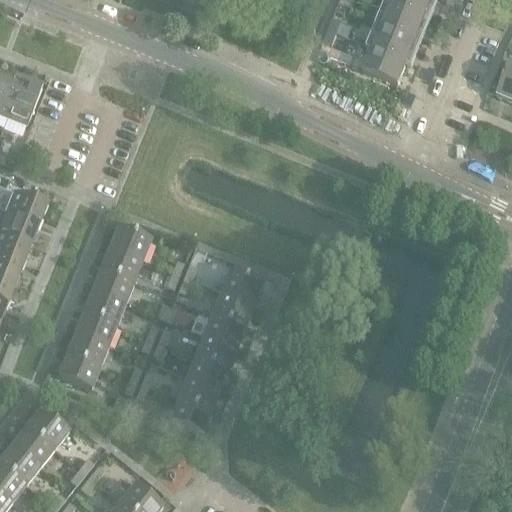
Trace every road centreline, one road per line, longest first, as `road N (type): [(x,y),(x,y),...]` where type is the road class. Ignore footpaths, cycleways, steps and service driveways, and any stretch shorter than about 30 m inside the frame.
road 1 (unclassified): [(414,172),(107,30)]
road 2 (unclassified): [(443,511),(511,332)]
road 3 (residential): [(414,172),(480,0)]
